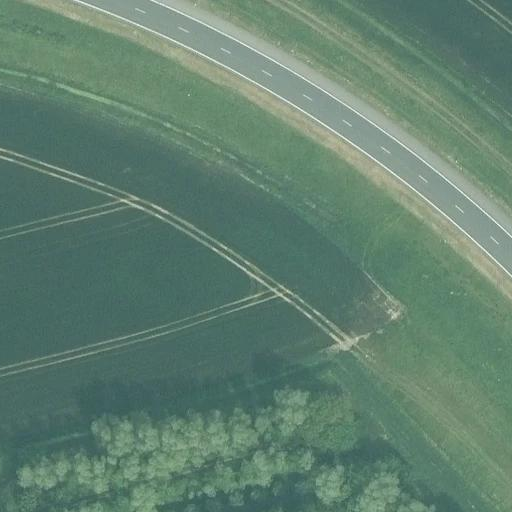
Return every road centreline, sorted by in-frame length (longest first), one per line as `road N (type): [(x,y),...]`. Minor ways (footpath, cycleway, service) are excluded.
road 1 (motorway): [(511,255),(429,181),(309,98),(120,0)]
road 2 (track): [(40,511),(294,446),(329,450),(366,469),(404,511)]
